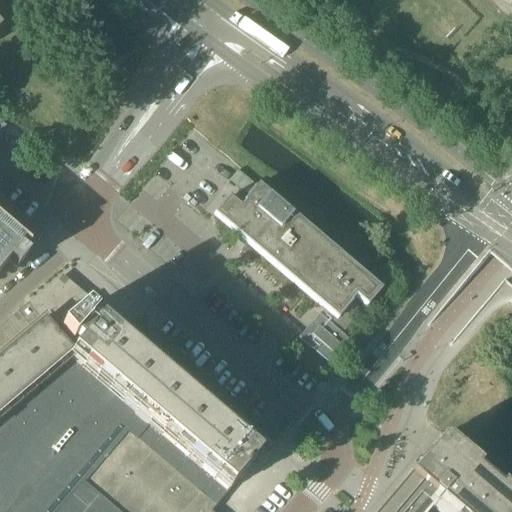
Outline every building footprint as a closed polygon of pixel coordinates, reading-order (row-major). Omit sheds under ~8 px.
[(237,172),(229,181),(248,197),(252,193),(256,188),(237,172)] [(256,188),(252,193),(248,197),(240,207),(229,198),(214,215),(324,310),(319,314),(298,338),(333,368),(354,344),(342,334),(361,312),(351,302),(354,298),(366,308),(381,290),(258,185),(256,188)] [(28,248),(0,223),(0,271),(4,267),(8,262),(16,269),(27,256),(23,252),(26,248),(27,249),(28,248)] [(0,447),(89,370),(230,490),(249,467),(254,461),(255,460),(258,456),(265,448),(259,443),(106,314),(96,326),(94,324),(81,313),(84,310),(75,303),(73,306),(61,296),(38,313),(36,314),(27,322),(19,312),(0,327),(0,447)] [(27,322),(36,314),(28,304),(19,312),(27,322)] [(89,370),(0,447),(0,511),(210,511),(216,506),(230,490),(89,370)] [(417,511),(426,503),(432,508),(436,511),(442,511),(448,506),(455,511),(511,511),(511,492),(471,457),(462,450),(445,435),(443,437),(432,449),(418,465),(412,473),(384,506),(378,511),(417,511)]
